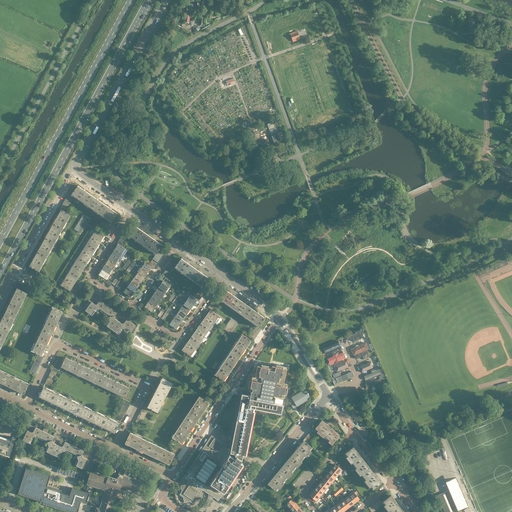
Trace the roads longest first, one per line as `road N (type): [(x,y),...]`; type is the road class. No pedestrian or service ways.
road 1 (primary): [(0,275),(148,0)]
road 2 (primary): [(131,0),(0,242)]
road 3 (tertiary): [(73,169),(164,0)]
road 4 (residential): [(278,316),(173,474)]
road 5 (residential): [(146,387),(56,342),(28,405)]
road 6 (tertiary): [(328,393),(230,511)]
road 7 (residential): [(0,299),(73,169)]
road 8 (residential): [(223,277),(178,339),(132,305)]
road 9 (residential): [(132,305),(90,274),(130,211)]
